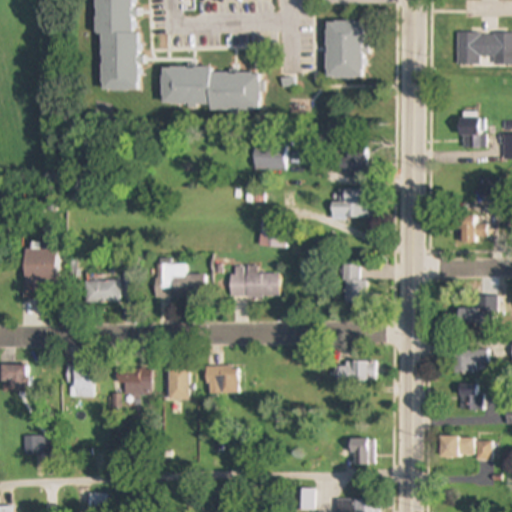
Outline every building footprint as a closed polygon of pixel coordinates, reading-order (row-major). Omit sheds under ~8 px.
[(97,0),(136,0),(137,6),(139,84),(99,83),(97,0)] [(327,12),(361,12),(362,67),(327,66),(327,12)] [(511,34),(457,34),(457,59),(511,59),(511,34)] [(162,58),(253,61),(258,62),(258,99),(163,96),(162,58)] [(460,117),(460,149),(486,149),(486,117),(460,117)] [(285,146),(254,146),(255,171),(285,171),(285,146)] [(340,158),(340,173),(366,173),(366,149),(347,149),(347,158),(340,158)] [(332,203),(332,220),(367,220),(367,190),(339,190),(338,203),(332,203)] [(476,216),(457,216),(457,242),(487,242),(487,225),(476,225),(476,216)] [(287,249),(287,220),(261,220),(261,249),(287,249)] [(25,300),(59,300),(59,250),(25,250),(25,300)] [(71,283),(81,283),(81,257),(71,257),(71,283)] [(184,266),(155,266),(155,299),(206,299),(206,275),(184,276),(184,266)] [(344,267),(344,304),(364,304),(364,267),(344,267)] [(232,298),(281,298),(281,271),(247,271),(247,268),(232,268),(232,298)] [(125,296),(134,296),(134,273),(125,273),(125,296)] [(120,282),(86,282),(86,303),(120,303),(120,282)] [(458,309),(458,325),(480,325),(480,309),(458,309)] [(474,375),(474,366),(490,366),(490,350),(454,350),(454,375),(474,375)] [(378,362),(340,362),(340,385),(378,385),(378,362)] [(2,393),(29,393),(29,366),(2,366),(2,393)] [(73,392),(92,392),(92,367),(73,367),(73,392)] [(207,394),(240,394),(240,367),(207,367),(207,394)] [(117,369),(117,396),(153,396),(153,369),(117,369)] [(169,369),(169,401),(190,401),(190,369),(169,369)] [(482,386),(460,386),(460,411),(482,411),(482,386)] [(493,439),(441,439),(441,460),(493,460),(493,439)] [(353,440),(353,466),(375,466),(375,440),(353,440)] [(315,511),(315,490),(297,490),(297,511),(315,511)] [(91,511),(109,511),(109,496),(91,496),(91,511)] [(356,511),(340,511),(379,511),(379,502),(356,502),(356,511)]
